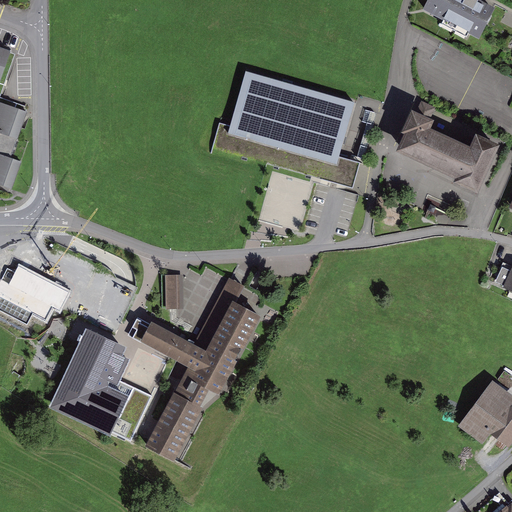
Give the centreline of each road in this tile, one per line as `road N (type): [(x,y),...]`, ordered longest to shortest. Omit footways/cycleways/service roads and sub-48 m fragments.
road 1 (residential): [(367,238),(172,255),(41,217)]
road 2 (residential): [(367,238),(408,0)]
road 3 (residential): [(42,0),(41,217)]
road 4 (residential): [(511,236),(450,226),(367,238)]
